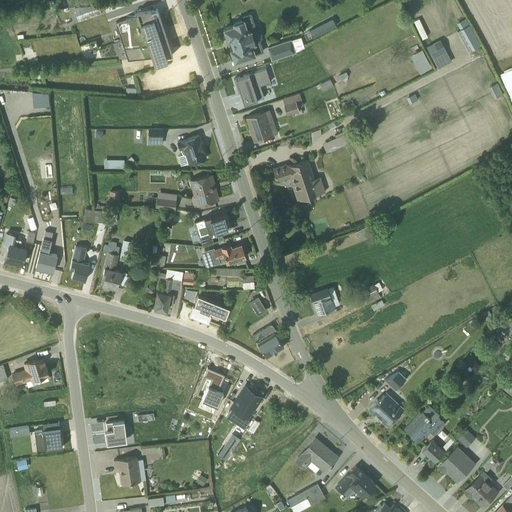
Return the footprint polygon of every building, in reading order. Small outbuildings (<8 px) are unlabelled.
[(73,8),(77,21),(101,14),(99,8),(97,8),(96,6),(73,8)] [(138,16),(114,22),(127,60),(152,58),(153,64),(167,60),(163,50),(169,48),(157,9),(150,11),(137,11),(138,16)] [(234,24),(222,28),(234,62),(262,52),(249,14),(232,20),(234,24)] [(427,37),(418,19),(413,22),(422,39),(427,37)] [(480,46),(465,19),(456,24),(460,30),(456,32),(468,53),(480,46)] [(267,48),(271,60),(294,51),(290,40),(267,48)] [(444,65),(451,62),(440,40),(426,47),(432,59),(436,57),(444,65)] [(259,85),(269,82),(265,69),(233,79),(237,93),(240,92),(243,103),(243,104),(263,98),(259,85)] [(511,70),(499,76),(503,85),(509,82),(511,89),(511,70)] [(32,92),(32,105),(49,105),(48,91),(32,92)] [(282,99),(287,114),(304,108),(300,94),(282,99)] [(271,109),(246,118),(254,143),(280,134),(271,109)] [(161,129),(148,129),(147,138),(161,139),(161,129)] [(326,154),(348,144),(344,135),(322,144),(326,154)] [(205,159),(198,136),(176,142),(181,155),(177,157),(180,167),(205,159)] [(137,163),(131,157),(125,162),(131,169),(137,163)] [(124,158),(104,158),(104,166),(124,166),(124,158)] [(307,158),(272,168),(276,184),(291,180),(296,201),(325,193),(320,175),(312,177),(307,158)] [(211,175),(189,181),(196,206),(215,200),(210,184),(213,183),(211,175)] [(119,191),(109,191),(110,206),(119,206),(119,191)] [(176,195),(157,192),(156,208),(174,210),(176,195)] [(61,216),(76,215),(76,207),(60,207),(61,216)] [(80,213),(80,221),(107,223),(108,211),(85,210),(84,213),(80,213)] [(210,233),(231,226),(226,213),(211,219),(210,217),(194,222),(202,246),(213,243),(210,233)] [(52,272),(56,254),(49,253),(52,240),(46,238),(47,233),(36,230),(33,244),(41,245),(35,268),(52,272)] [(21,264),(26,248),(19,246),(21,240),(13,238),(14,235),(5,232),(2,244),(9,246),(5,260),(21,264)] [(84,280),(88,262),(83,261),(87,248),(84,247),(85,241),(77,239),(70,268),(74,269),(72,277),(84,280)] [(128,259),(132,242),(123,240),(120,257),(128,259)] [(116,288),(120,270),(115,269),(118,254),(117,254),(118,247),(108,245),(108,247),(103,245),(102,251),(107,252),(104,266),(105,266),(102,276),(104,277),(102,285),(116,288)] [(226,263),(245,257),(240,245),(231,248),(230,245),(214,250),(213,248),(201,252),(206,268),(219,263),(218,259),(224,257),(226,263)] [(183,272),(166,269),(165,274),(160,273),(158,283),(163,284),(162,292),(157,291),(154,309),(166,312),(168,303),(172,304),(174,295),(170,294),(171,287),(179,288),(183,272)] [(184,273),(182,284),(193,286),(194,275),(184,273)] [(254,276),(243,276),(243,288),(254,288),(254,276)] [(343,300),(348,309),(365,300),(368,304),(380,298),(378,292),(380,291),(383,297),(388,293),(386,288),(382,290),(378,283),(343,300)] [(332,286),(310,294),(312,302),(313,301),(317,313),(334,307),(333,307),(339,305),(332,286)] [(228,308),(197,295),(190,315),(208,322),(211,314),(209,313),(209,311),(225,318),(228,308)] [(257,313),(266,309),(258,295),(250,300),(257,313)] [(370,305),(373,311),(384,306),(381,300),(370,305)] [(271,324),(253,335),(267,357),(283,347),(274,333),(276,331),(271,324)] [(8,376),(11,386),(47,374),(43,361),(38,362),(37,360),(23,365),(24,369),(11,373),(11,375),(8,376)] [(217,390),(224,375),(207,367),(203,375),(210,378),(200,403),(215,410),(223,392),(217,390)] [(395,389),(405,378),(398,372),(385,380),(395,389)] [(412,382),(403,391),(408,396),(416,387),(412,382)] [(246,419),(260,398),(245,387),(243,390),(242,390),(225,416),(244,430),(250,421),(246,419)] [(403,409),(386,393),(378,401),(377,399),(366,410),(373,416),(376,413),(381,418),(379,420),(386,427),(394,418),(396,420),(402,413),(400,411),(403,409)] [(420,411),(404,428),(420,443),(425,437),(423,435),(435,421),(424,410),(421,413),(420,411)] [(104,430),(106,443),(126,441),(123,420),(105,423),(106,430),(104,430)] [(41,430),(34,431),(36,451),(62,447),(58,422),(40,424),(41,430)] [(233,427),(230,432),(240,437),(243,432),(233,427)] [(237,440),(218,428),(209,441),(214,444),(211,448),(221,455),(224,450),(229,453),(237,440)] [(467,429),(458,439),(467,447),(476,437),(467,429)] [(456,430),(450,435),(455,440),(460,434),(456,430)] [(314,438),(294,462),(303,470),(307,466),(314,472),(318,468),(324,473),(337,457),(314,438)] [(435,462),(446,451),(433,439),(423,451),(435,462)] [(458,481),(475,463),(457,447),(439,467),(445,473),(447,470),(458,481)] [(497,461),(492,456),(482,467),(487,471),(497,461)] [(140,481),(145,480),(142,459),(137,460),(136,457),(113,460),(114,468),(118,468),(121,484),(140,482),(140,481)] [(374,484),(355,466),(335,487),(342,494),(349,486),(362,497),(374,484)] [(484,507),(498,491),(489,482),(492,479),(484,471),(465,492),(471,498),(472,496),(484,507)] [(207,479),(200,475),(195,482),(202,486),(207,479)] [(291,506),(321,490),(317,483),(287,500),(291,506)] [(321,490),(290,507),(292,511),(296,511),(324,497),(321,490)] [(511,511),(511,494),(495,511),(511,511)] [(174,495),(147,498),(148,505),(175,502),(174,495)] [(285,509),(280,501),(275,504),(279,511),(285,509)] [(400,511),(393,504),(389,508),(384,503),(381,506),(379,505),(375,509),(377,511),(375,511),(400,511)]
